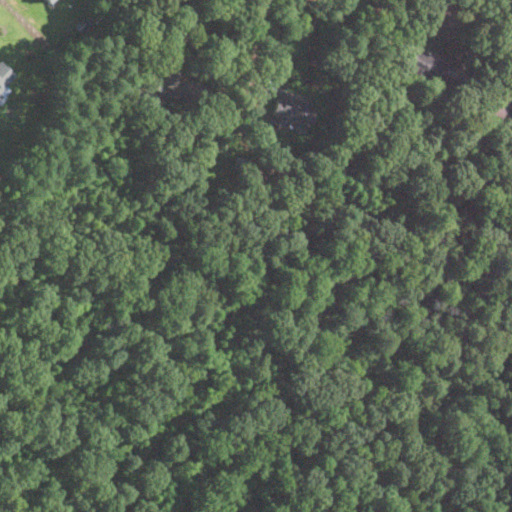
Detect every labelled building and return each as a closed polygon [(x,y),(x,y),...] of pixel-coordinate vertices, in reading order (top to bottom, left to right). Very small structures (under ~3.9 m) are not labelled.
[(449,62),(407,41),(396,62),(438,83),(449,62)] [(0,91),(15,76),(0,61),(0,91)] [(161,77),(179,102),(197,88),(179,63),(161,77)] [(271,114),(308,124),(314,103),(277,92),(271,114)] [(511,104),(491,99),(487,113),(511,121),(511,104)]
